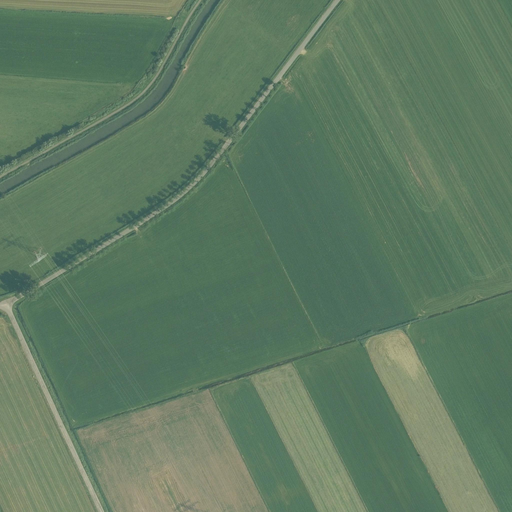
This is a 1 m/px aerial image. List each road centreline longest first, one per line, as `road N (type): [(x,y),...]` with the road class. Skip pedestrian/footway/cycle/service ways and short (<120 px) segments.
road 1 (unclassified): [(5,304),(184,193),(338,0)]
road 2 (unclassified): [(100,511),(5,304)]
